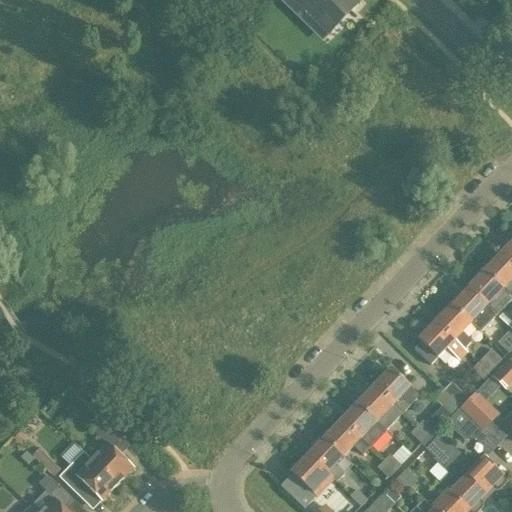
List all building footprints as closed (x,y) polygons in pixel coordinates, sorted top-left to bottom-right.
[(294,0),(313,18),(319,12),(335,27),(359,3),(355,0),(294,0)] [(511,233),(498,248),(503,252),(499,255),(511,267),(511,233)] [(511,299),(511,267),(499,255),(483,272),(511,299)] [(496,317),(511,300),(511,299),(483,272),(466,289),(496,317)] [(480,333),(496,317),(466,289),(450,306),(469,325),(470,324),(480,333)] [(461,334),(469,325),(450,306),(434,324),(463,351),(471,343),(461,334)] [(455,359),(463,351),(434,324),(417,341),(419,344),(413,350),(430,366),(446,350),(455,359)] [(507,355),(511,350),(511,333),(509,330),(496,344),(507,355)] [(476,364),(488,375),(502,361),(491,350),(476,364)] [(493,380),(504,390),(511,381),(511,364),(509,362),(493,380)] [(482,381),(488,375),(476,364),(470,371),(482,381)] [(372,389),(400,416),(418,397),(390,370),(372,389)] [(460,409),(468,401),(451,384),(442,393),(460,409)] [(384,432),(400,416),(372,389),(356,405),(384,432)] [(451,418),(460,409),(442,393),(434,401),(451,418)] [(460,409),(478,426),(485,418),(468,401),(460,409)] [(367,450),(384,432),(356,405),(339,423),(367,450)] [(54,421),(60,414),(53,407),(46,415),(54,421)] [(468,435),(478,426),(460,409),(451,418),(468,435)] [(91,462),(117,487),(133,470),(116,453),(125,443),(104,422),(93,433),(106,445),(91,461),(91,462)] [(415,429),(426,440),(434,432),(422,422),(415,429)] [(361,456),(367,450),(339,423),(323,440),(342,458),(352,447),(361,456)] [(421,445),(426,440),(415,429),(410,435),(421,445)] [(430,444),(484,496),(490,489),(494,492),(499,492),(506,483),(506,479),(503,476),(501,478),(483,460),(473,470),(438,437),(430,444)] [(325,476),(327,474),(342,458),(323,440),(306,457),(325,476)] [(479,501),(484,496),(430,444),(425,449),(434,459),(432,461),(447,475),(438,484),(446,491),(446,492),(466,511),(478,511),(482,508),(482,503),(479,501)] [(53,478),(58,473),(38,452),(33,458),(53,478)] [(91,462),(91,461),(83,453),(59,479),(76,497),(85,488),(101,504),(117,487),(91,462)] [(381,464),(392,475),(400,467),(389,456),(381,464)] [(334,481),(327,474),(325,476),(306,457),(290,474),(308,491),(296,503),(303,511),(315,498),(316,500),(334,481)] [(387,479),(392,475),(381,464),(376,469),(387,479)] [(397,479),(408,490),(416,482),(405,471),(397,479)] [(29,508),(32,511),(65,511),(64,510),(72,501),(47,477),(38,486),(44,492),(29,508)] [(403,495),(408,490),(397,479),(392,485),(403,495)] [(360,508),(367,501),(356,490),(349,497),(360,508)] [(466,511),(446,492),(438,500),(433,496),(428,495),(421,502),(431,511),(466,511)] [(365,511),(387,511),(394,505),(382,494),(370,507),(365,511)] [(431,511),(421,502),(411,511),(431,511)]
